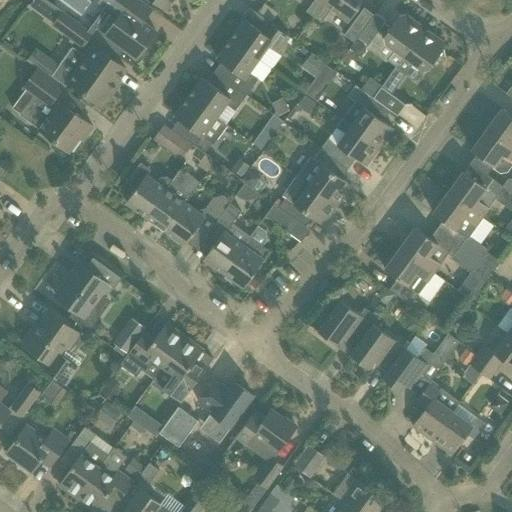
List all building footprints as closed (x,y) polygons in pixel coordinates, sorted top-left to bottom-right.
[(124,48),(137,58),(156,32),(142,22),(152,9),(139,0),(100,0),(98,3),(108,10),(99,23),(96,35),(95,37),(119,55),(124,48)] [(153,0),(166,9),(173,0),(153,0)] [(314,0),(306,11),(314,17),(325,0),(314,0)] [(325,0),(314,17),(321,23),(331,9),(348,21),(360,5),(359,4),(361,0),(325,0)] [(53,25),(84,49),(94,34),(63,11),(63,12),(54,5),(45,17),(54,24),(53,25)] [(345,35),(354,42),(358,37),(374,16),(365,9),(345,35)] [(358,37),(369,45),(387,21),(377,13),(375,16),(374,16),(358,37)] [(387,60),(396,67),(421,33),(420,26),(406,15),(399,16),(387,32),(384,36),(385,43),(395,50),(387,60)] [(243,23),(231,39),(258,59),(259,58),(268,46),(277,53),(289,37),(281,31),(265,19),(258,29),(245,20),(243,23)] [(396,67),(395,67),(405,74),(414,81),(422,70),(429,69),(437,58),(445,56),(443,42),(428,32),(421,33),(396,67)] [(231,39),(217,58),(230,68),(223,78),(246,95),(258,79),(249,72),(258,59),(231,39)] [(86,95),(102,107),(114,90),(111,88),(125,69),(109,58),(93,46),(85,57),(73,48),(52,76),(65,85),(67,82),(86,95)] [(36,49),(27,61),(37,69),(50,78),(59,65),(36,49)] [(312,53),(302,67),(316,78),(327,64),(312,53)] [(37,69),(23,88),(26,90),(53,110),(39,130),(53,140),(69,152),(79,138),(82,140),(88,133),(93,126),(79,117),(54,99),(60,92),(63,88),(50,78),(37,69)] [(188,97),(216,118),(216,117),(225,105),(235,111),(246,95),(223,78),(216,87),(203,78),(188,97)] [(313,81),(305,93),(317,101),(325,90),(313,81)] [(347,112),(342,120),(380,148),(393,129),(383,121),(391,111),(373,98),(372,97),(363,91),(355,85),(347,97),(355,102),(347,112)] [(379,90),(373,98),(391,111),(397,116),(405,105),(399,102),(391,95),(381,88),(379,90)] [(188,97),(174,117),(179,120),(187,126),(180,136),(188,141),(204,153),(211,144),(211,143),(213,145),(228,126),(216,117),(216,118),(188,97)] [(272,104),(278,116),(290,111),(283,98),(272,104)] [(486,130),(511,148),(511,116),(501,109),(486,130)] [(321,149),(348,169),(356,159),(366,166),(380,148),(342,120),(336,128),(321,149)] [(152,139),(181,160),(192,145),(163,124),(152,139)] [(492,168),(500,173),(508,172),(511,165),(511,148),(486,130),(471,151),(493,166),(492,168)] [(151,142),(145,150),(150,154),(156,153),(160,148),(151,142)] [(263,151),(273,158),(279,149),(269,142),(263,151)] [(311,157),(297,176),(308,184),(321,193),(337,206),(351,186),(341,179),(335,174),(342,164),(321,149),(314,159),(311,157)] [(126,203),(146,217),(172,180),(167,177),(160,177),(156,182),(147,175),(151,171),(140,163),(126,182),(136,189),(126,203)] [(234,170),(242,176),(247,169),(239,163),(234,170)] [(146,217),(165,231),(185,203),(201,182),(181,168),(172,180),(146,217)] [(252,169),(245,179),(255,187),(262,176),(252,169)] [(448,192),(482,217),(495,199),(497,196),(486,188),(480,184),(463,171),(448,192)] [(286,197),(279,208),(294,219),(299,223),(306,213),(313,217),(323,225),(337,206),(321,193),(308,184),(297,176),(283,195),(286,197)] [(503,188),(511,194),(511,179),(507,180),(502,187),(503,188)] [(488,186),(486,188),(497,196),(503,188),(502,187),(492,180),(488,186)] [(511,194),(503,188),(497,196),(495,199),(511,211),(511,194)] [(448,192),(433,213),(443,220),(466,237),(467,235),(468,236),(482,217),(448,192)] [(165,231),(185,245),(196,229),(199,225),(209,232),(206,236),(232,201),(225,196),(214,197),(206,209),(196,211),(185,203),(165,231)] [(204,259),(224,274),(250,237),(249,237),(233,224),(242,213),(231,204),(232,202),(232,201),(206,236),(215,243),(204,259)] [(294,219),(279,208),(274,204),(265,216),(286,231),(294,219)] [(224,274),(243,288),(269,253),(262,248),(267,241),(266,232),(258,226),(249,237),(250,237),(224,274)] [(399,248),(434,273),(449,252),(415,227),(399,248)] [(466,237),(459,246),(460,247),(480,261),(487,252),(488,250),(478,242),(468,236),(467,235),(466,237)] [(451,258),(484,282),(492,270),(480,261),(460,247),(459,246),(451,258)] [(389,290),(410,305),(419,293),(434,273),(399,248),(384,269),(397,279),(389,290)] [(487,252),(480,261),(492,270),(499,261),(487,252)] [(80,264),(56,297),(75,311),(70,317),(90,331),(98,320),(89,313),(103,294),(107,297),(114,288),(122,278),(95,258),(87,269),(80,264)] [(250,279),(244,288),(252,293),(258,284),(250,279)] [(384,287),(379,294),(380,301),(386,306),(395,296),(384,287)] [(349,355),(350,356),(355,349),(356,349),(374,324),(373,324),(378,318),(364,307),(358,315),(340,302),(317,332),(335,346),(340,339),(354,349),(349,355)] [(42,368),(67,386),(80,367),(61,353),(67,345),(71,348),(80,335),(49,312),(36,331),(32,329),(21,344),(46,362),(42,368)] [(437,317),(434,322),(443,329),(447,325),(437,317)] [(129,353),(120,365),(137,377),(148,361),(161,370),(185,337),(166,323),(154,340),(144,332),(132,348),(129,353)] [(382,379),(382,380),(388,373),(406,348),(374,324),(356,349),(355,349),(350,356),(367,369),(372,363),(386,373),(382,379)] [(477,355),(496,369),(502,360),(511,366),(511,336),(507,333),(494,351),(485,344),(477,355)] [(405,386),(420,396),(430,382),(430,381),(444,363),(459,342),(448,334),(433,354),(425,349),(419,358),(406,348),(388,373),(382,380),(400,393),(405,386)] [(119,337),(113,345),(114,346),(115,347),(125,354),(126,355),(132,347),(131,346),(120,338),(119,337)] [(167,391),(181,402),(202,375),(191,367),(203,350),(185,337),(154,379),(151,383),(163,392),(167,391)] [(467,349),(459,359),(468,366),(476,355),(467,349)] [(496,369),(477,355),(470,365),(489,379),(496,369)] [(11,406),(24,416),(40,393),(32,387),(39,377),(30,370),(22,382),(26,385),(11,406)] [(112,377),(100,394),(112,402),(120,391),(116,388),(120,383),(112,377)] [(42,396),(58,405),(67,387),(51,379),(42,396)] [(211,413),(230,427),(252,397),(233,383),(227,391),(213,381),(198,402),(212,412),(211,413)] [(412,426),(428,438),(456,400),(430,382),(420,396),(417,401),(426,408),(412,426)] [(0,423),(9,411),(0,404),(0,400),(6,393),(0,388),(0,423)] [(428,438),(451,455),(467,433),(478,418),(456,400),(428,438)] [(105,402),(95,416),(111,427),(121,414),(105,402)] [(163,427),(159,432),(179,447),(198,421),(178,407),(163,427)] [(257,409),(236,438),(246,445),(252,436),(278,455),(278,454),(285,444),(297,428),(285,420),(284,422),(270,411),(266,416),(257,409)] [(478,418),(467,433),(475,439),(486,424),(478,418)] [(155,437),(159,432),(161,429),(163,427),(155,420),(147,431),(155,437)] [(6,453),(31,473),(40,460),(50,467),(62,451),(69,441),(53,429),(46,438),(27,425),(18,437),(6,453)] [(71,468),(58,485),(77,499),(99,468),(81,454),(96,435),(85,427),(72,444),(60,461),(71,468)] [(294,467),(310,478),(325,457),(309,445),(294,467)] [(268,461),(254,480),(257,482),(259,483),(267,489),(284,467),(274,460),(271,457),(268,461)] [(134,458),(124,470),(136,479),(143,471),(146,467),(134,458)] [(149,462),(139,477),(149,484),(159,470),(149,462)] [(99,468),(77,499),(95,511),(107,495),(118,503),(130,487),(133,482),(117,470),(112,477),(99,468)] [(280,487),(291,494),(299,483),(289,475),(280,487)] [(359,481),(344,503),(357,511),(377,511),(386,501),(359,481)] [(263,506),(271,511),(282,511),(294,497),(291,494),(280,487),(278,485),(272,493),(263,506)] [(168,511),(160,506),(161,505),(140,490),(129,505),(123,511),(168,511)] [(199,511),(209,498),(198,490),(184,509),(182,511),(181,511),(199,511)] [(337,511),(357,511),(344,503),(337,511)]
